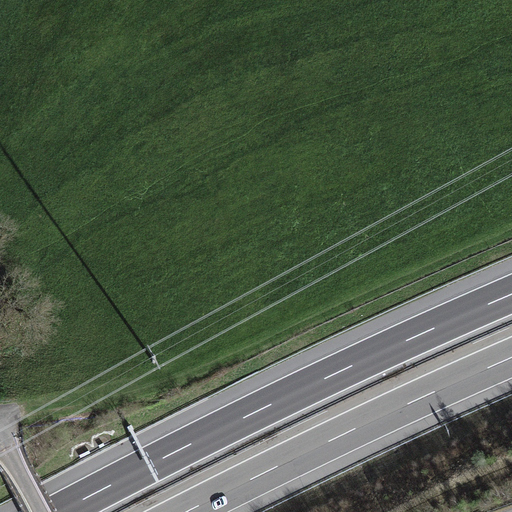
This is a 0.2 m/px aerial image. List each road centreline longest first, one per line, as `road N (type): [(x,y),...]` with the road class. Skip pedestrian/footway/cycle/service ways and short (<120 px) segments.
road 1 (motorway): [(511,294),(240,418),(59,511)]
road 2 (motorway): [(188,511),(511,358)]
